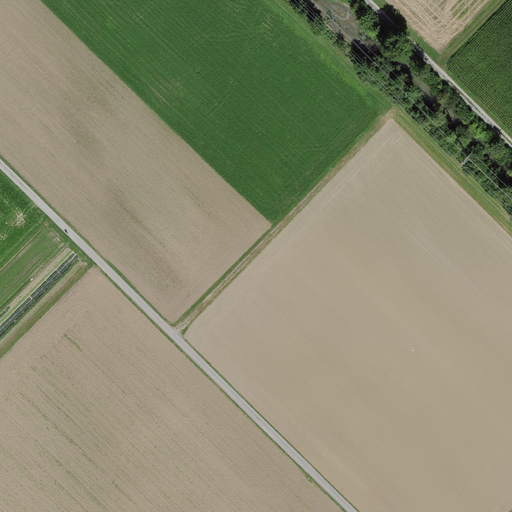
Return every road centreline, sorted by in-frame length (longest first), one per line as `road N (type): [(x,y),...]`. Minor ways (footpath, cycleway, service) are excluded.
road 1 (track): [(0,163),(355,511)]
road 2 (track): [(368,0),(511,140)]
